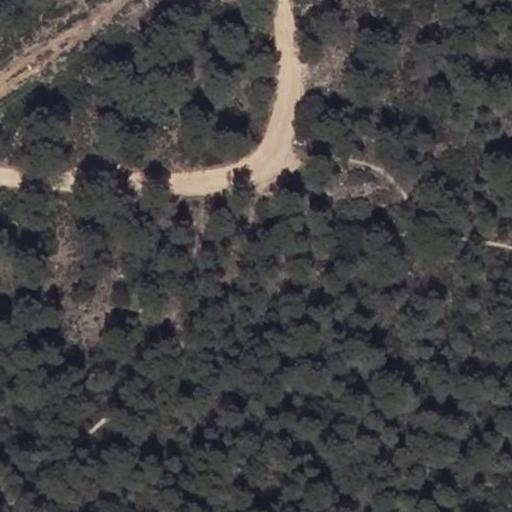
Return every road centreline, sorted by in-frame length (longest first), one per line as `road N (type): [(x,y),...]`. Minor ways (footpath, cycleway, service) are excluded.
road 1 (track): [(283,0),(299,87),(277,144),(246,179),(174,188),(0,178)]
road 2 (track): [(108,0),(0,80)]
